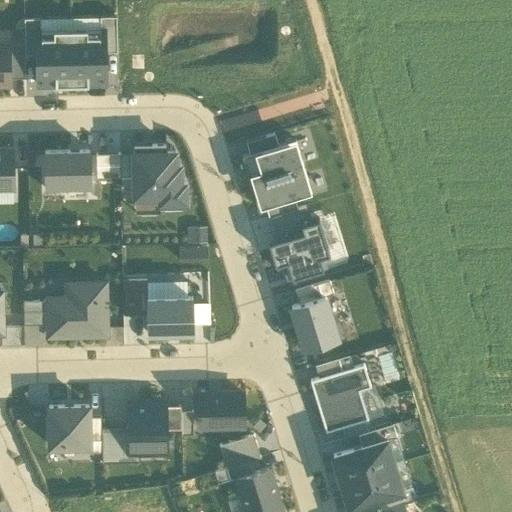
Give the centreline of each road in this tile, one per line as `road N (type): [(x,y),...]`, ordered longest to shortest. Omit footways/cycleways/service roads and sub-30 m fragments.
road 1 (track): [(443,449),(306,0)]
road 2 (residential): [(0,116),(181,117),(197,135),(269,359)]
road 3 (residential): [(0,364),(269,359)]
road 4 (residential): [(269,359),(317,511)]
